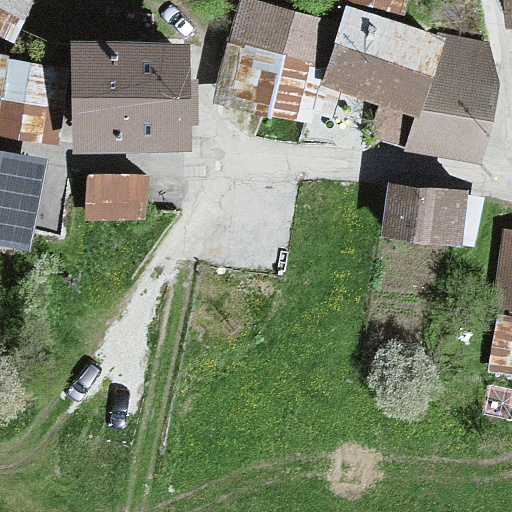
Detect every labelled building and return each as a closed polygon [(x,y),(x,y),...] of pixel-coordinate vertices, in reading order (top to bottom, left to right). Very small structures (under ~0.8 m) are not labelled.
[(35,0),(0,0),(0,39),(16,46),(35,0)] [(406,0),(357,0),(402,14),(406,0)] [(330,24),(239,2),(214,106),(305,128),(330,24)] [(484,49),(343,2),(321,86),(384,105),(373,140),(482,163),(496,88),(484,49)] [(185,40),(73,42),(76,147),(187,144),(185,40)] [(15,50),(0,48),(0,126),(48,134),(59,72),(13,65),(15,50)] [(42,166),(0,158),(0,246),(26,252),(42,166)] [(142,179),(84,179),(85,225),(143,224),(142,179)] [(463,194),(386,183),(378,234),(456,244),(463,194)] [(511,237),(506,237),(496,315),(511,316),(511,237)]
